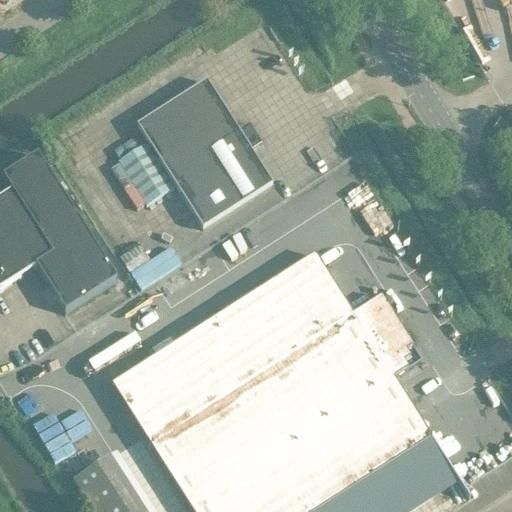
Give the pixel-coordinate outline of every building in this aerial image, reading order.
[(483,63),(496,56),(478,26),(465,34),(483,63)] [(271,187),(206,84),(137,128),(202,231),(271,187)] [(174,189),(145,142),(116,160),(145,206),(174,189)] [(0,291),(35,269),(87,237),(37,158),(2,180),(10,193),(0,199),(0,291)] [(87,237),(35,269),(64,315),(116,283),(87,237)] [(137,290),(181,265),(168,244),(145,257),(137,242),(116,253),(137,290)] [(421,362),(381,299),(352,317),(314,257),(111,388),(190,511),(318,511),(431,440),(393,380),(421,362)] [(143,511),(109,459),(72,483),(90,511),(143,511)]
